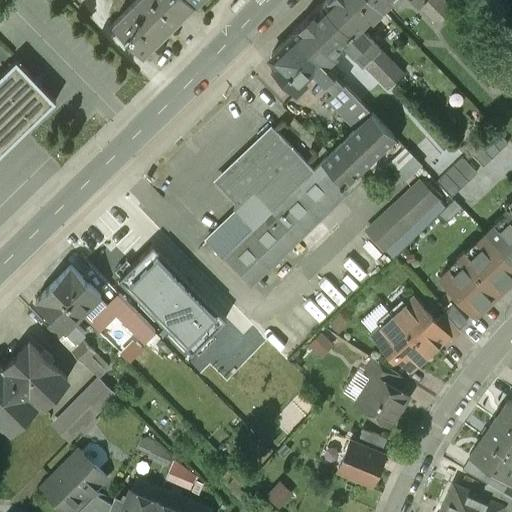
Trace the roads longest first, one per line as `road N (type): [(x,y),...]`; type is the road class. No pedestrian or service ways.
road 1 (tertiary): [(0,267),(274,0)]
road 2 (residential): [(390,511),(437,417),(511,333)]
